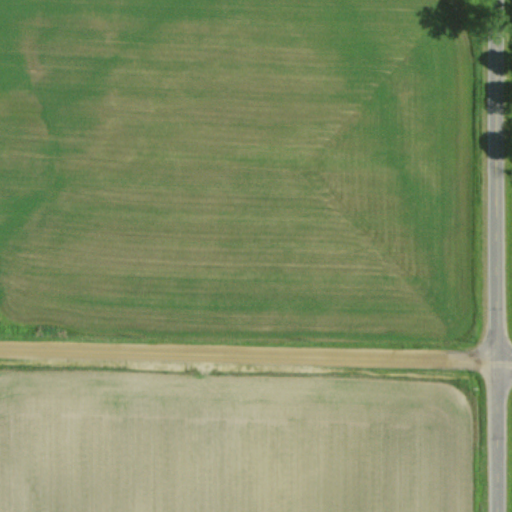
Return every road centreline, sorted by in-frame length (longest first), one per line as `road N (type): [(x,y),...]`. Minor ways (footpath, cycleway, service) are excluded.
road 1 (residential): [(496,362),(0,355)]
road 2 (tertiary): [(496,362),(496,0)]
road 3 (tertiary): [(497,511),(496,362)]
